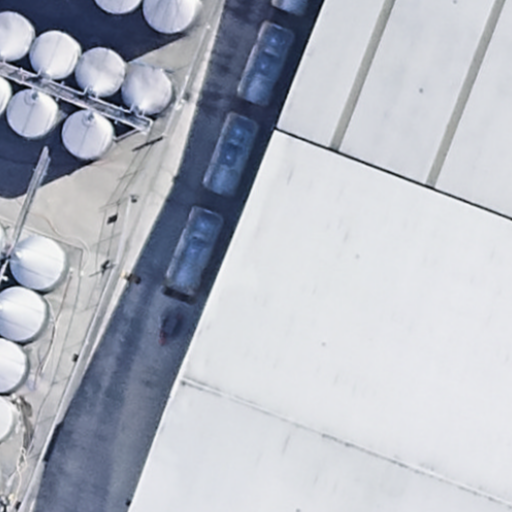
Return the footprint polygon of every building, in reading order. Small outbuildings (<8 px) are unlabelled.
[(195,0),(69,0),(191,46),(207,4),(195,0)] [(511,511),(511,0),(348,0),(153,511),(511,511)] [(0,66),(170,127),(184,88),(0,19),(0,66)] [(125,129),(0,84),(0,129),(109,171),(125,129)] [(0,279),(17,241),(0,234),(0,279)] [(0,497),(89,263),(29,240),(0,317),(0,497)]
